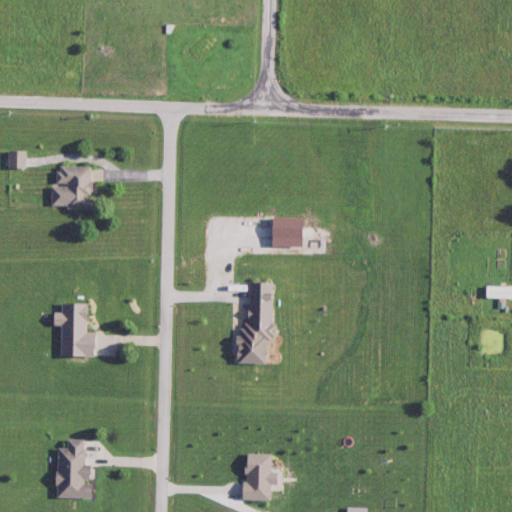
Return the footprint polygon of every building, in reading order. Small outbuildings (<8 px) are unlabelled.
[(6,168),(20,168),(20,152),(6,152),(6,168)] [(50,208),(87,208),(88,166),(51,166),(50,208)] [(261,364),(261,339),(269,339),(270,283),(245,283),(244,327),(233,327),(233,364),(261,364)] [(511,299),(511,287),(482,287),(482,299),(511,299)] [(58,356),(92,357),(92,332),(83,331),(83,304),(59,304),(58,313),(51,313),(50,325),(58,325),(58,356)] [(53,449),(53,498),(84,498),(84,440),(64,439),(64,449),(53,449)]
